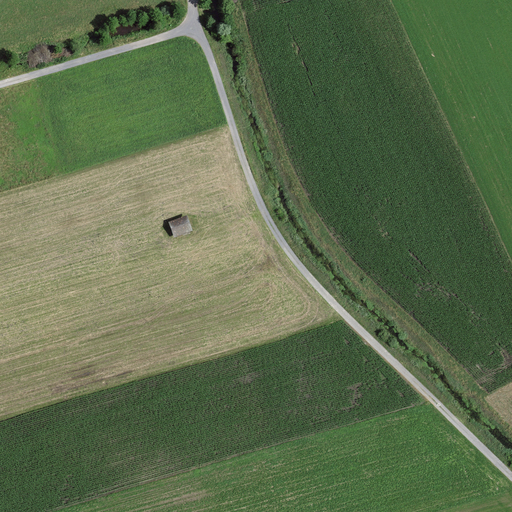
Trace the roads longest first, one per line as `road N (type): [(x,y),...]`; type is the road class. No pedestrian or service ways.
road 1 (track): [(196,28),(272,228),(313,281),(511,474)]
road 2 (track): [(196,28),(0,83)]
